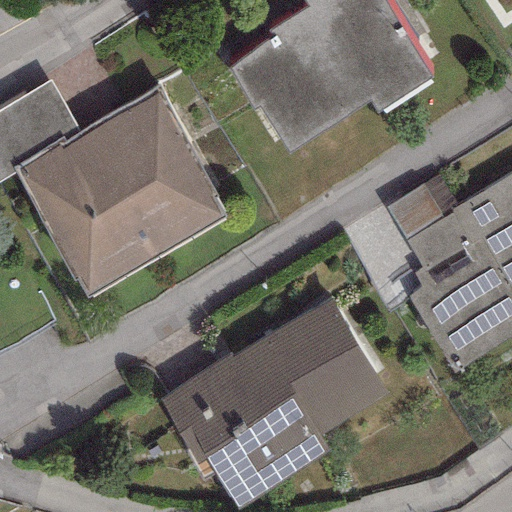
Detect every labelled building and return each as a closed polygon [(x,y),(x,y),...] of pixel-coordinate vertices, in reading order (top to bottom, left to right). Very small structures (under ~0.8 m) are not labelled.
[(270,38),(229,65),(286,152),(367,100),(377,114),(432,78),(381,0),(302,0),(307,7),(267,33),(270,38)] [(61,143),(77,134),(48,83),(0,109),(0,181),(15,173),(11,165),(58,138),(61,143)] [(225,216),(154,85),(77,134),(61,143),(58,138),(11,165),(15,173),(86,302),(225,216)] [(451,214),(405,243),(421,268),(411,274),(420,289),(406,297),(452,373),(511,336),(511,172),(456,206),(449,210),(451,214)] [(437,175),(383,208),(405,243),(451,214),(449,210),(456,206),(437,175)] [(228,353),(155,398),(203,478),(213,472),(236,511),(330,454),(320,436),(386,396),(327,300),(231,358),(228,353)]
